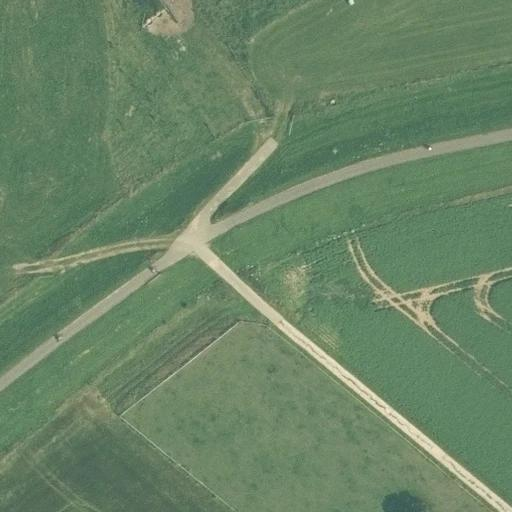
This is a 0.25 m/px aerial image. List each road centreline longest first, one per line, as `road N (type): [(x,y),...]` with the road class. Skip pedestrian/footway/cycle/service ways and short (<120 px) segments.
road 1 (track): [(504,511),(208,265),(195,241)]
road 2 (track): [(195,241),(280,142),(172,0)]
road 3 (track): [(0,276),(158,238),(195,241)]
